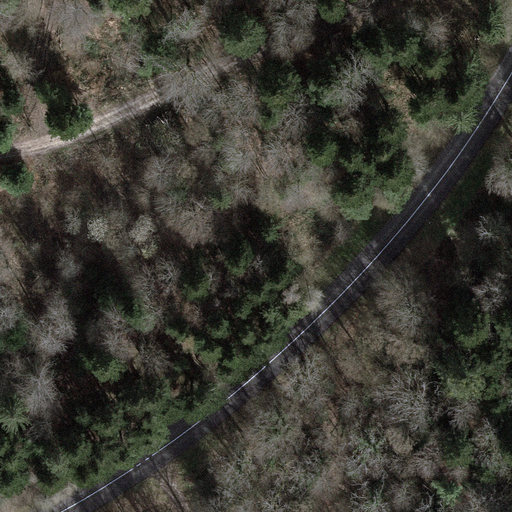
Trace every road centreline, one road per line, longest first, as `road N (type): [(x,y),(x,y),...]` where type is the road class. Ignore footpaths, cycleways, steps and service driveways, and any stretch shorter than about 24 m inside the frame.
road 1 (tertiary): [(511,70),(453,161),(342,293),(181,434),(59,511)]
road 2 (track): [(366,0),(0,149)]
